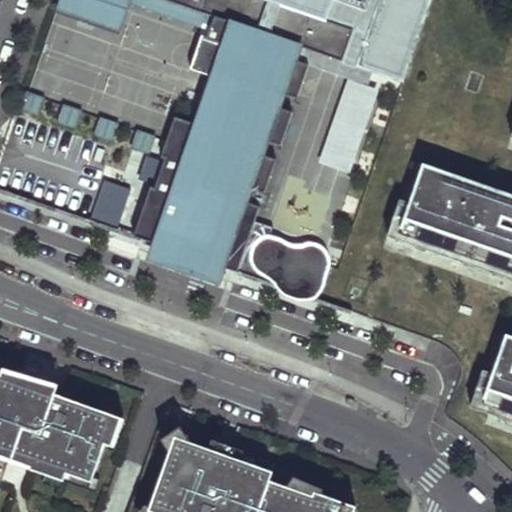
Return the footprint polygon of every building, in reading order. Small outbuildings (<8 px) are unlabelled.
[(58,0),(55,10),(118,31),(128,2),(209,30),(206,39),(221,44),(193,124),(174,117),(160,157),(164,158),(162,162),(147,157),(140,174),(156,181),(154,188),(150,186),(132,236),(156,244),(150,260),(221,285),(227,268),(275,285),(280,290),(285,295),(289,297),(295,299),(301,300),(306,300),(311,299),(316,298),(319,296),(322,293),(324,289),(325,284),(326,279),(327,274),(329,270),(331,266),(333,261),(333,257),(331,252),(327,248),(322,245),(316,243),(311,242),(304,243),(297,245),(290,244),(285,242),(281,239),(271,236),(274,227),(255,221),(260,207),(247,202),(251,188),(265,193),(276,160),(263,155),(268,141),(281,145),(293,112),(279,108),(284,94),(298,98),(309,65),(345,80),(319,162),(351,171),(378,90),(368,87),(373,70),(402,81),(429,0),(58,0)] [(43,98),(27,92),(21,108),(38,114),(43,98)] [(80,111),(64,105),(58,121),(74,127),(80,111)] [(95,134),(111,140),(117,124),(101,118),(95,134)] [(132,147),(148,153),(154,137),(137,131),(132,147)] [(511,191),(422,160),(408,200),(398,230),(404,232),(406,226),(402,225),(405,217),(511,254),(511,191)] [(130,189),(104,181),(91,217),(119,225),(130,189)] [(408,200),(399,196),(386,234),(511,277),(511,254),(405,217),(402,225),(406,226),(404,232),(398,230),(408,200)] [(511,333),(505,331),(491,370),(480,400),(487,402),(489,396),(485,395),(487,388),(511,396),(511,333)] [(491,370),(482,367),(469,404),(511,419),(511,396),(487,388),(485,395),(489,396),(487,402),(480,400),(491,370)] [(0,374),(0,458),(64,481),(66,473),(92,482),(115,416),(0,374)] [(212,450),(175,437),(149,511),(151,511),(353,511),(355,506),(314,492),(311,500),(286,491),(288,487),(269,480),(272,471),(240,460),(212,450)] [(243,451),(216,440),(212,450),(240,460),(243,451)]
